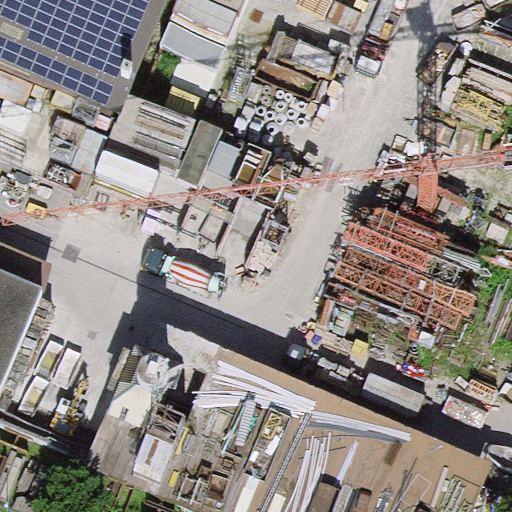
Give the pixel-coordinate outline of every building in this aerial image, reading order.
[(0,0),(0,71),(119,123),(171,0),(0,0)] [(105,207),(275,238),(288,166),(225,154),(233,114),(139,97),(134,124),(121,121),(105,207)] [(490,244),(358,225),(347,302),(479,321),(490,244)] [(0,385),(37,296),(0,280),(0,385)] [(488,511),(501,483),(149,333),(85,481),(157,511),(488,511)]
